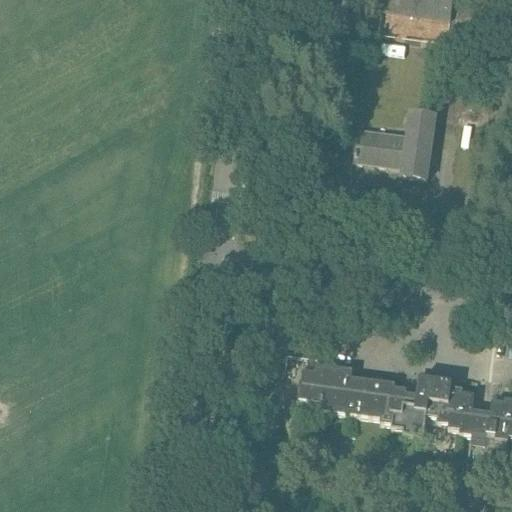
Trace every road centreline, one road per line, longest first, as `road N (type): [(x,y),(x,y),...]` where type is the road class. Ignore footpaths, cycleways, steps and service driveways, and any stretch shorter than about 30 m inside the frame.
road 1 (unclassified): [(511,304),(211,264)]
road 2 (unclassified): [(211,264),(249,0)]
road 3 (unclassified): [(177,511),(211,264)]
